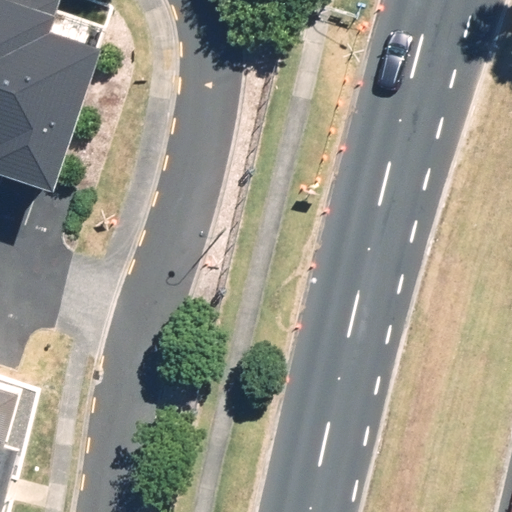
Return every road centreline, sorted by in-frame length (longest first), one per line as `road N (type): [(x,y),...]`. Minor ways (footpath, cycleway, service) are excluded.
road 1 (primary): [(305,511),(439,0)]
road 2 (residential): [(201,0),(211,18),(214,97),(114,511)]
